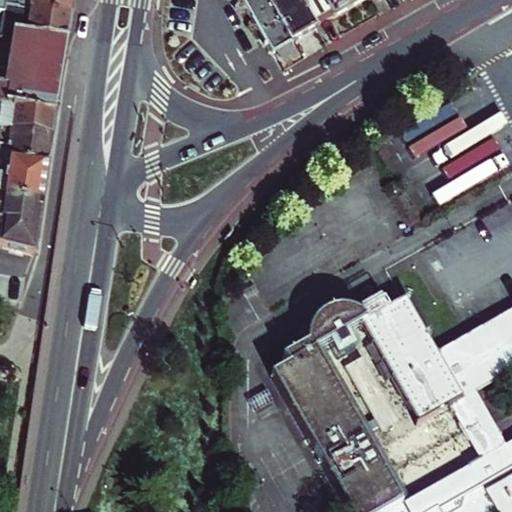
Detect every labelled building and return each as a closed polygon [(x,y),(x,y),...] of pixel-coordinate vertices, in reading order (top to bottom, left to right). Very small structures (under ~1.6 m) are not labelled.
[(32,7),(71,14),(73,0),(17,0),(18,1),(32,7)] [(244,0),(245,1),(274,53),(317,27),(301,0),(244,0)] [(301,0),(317,27),(318,28),(366,0),(301,0)] [(32,7),(30,19),(28,32),(68,38),(71,14),(32,7)] [(0,36),(5,36),(6,29),(8,17),(9,12),(4,11),(0,10),(0,36)] [(19,31),(28,32),(30,19),(8,17),(6,29),(19,31)] [(0,103),(1,104),(56,112),(68,38),(28,32),(19,31),(12,70),(0,68),(0,103)] [(0,130),(52,138),(56,112),(1,104),(0,109),(0,130)] [(0,151),(9,152),(8,159),(48,166),(52,138),(0,130),(0,151)] [(0,197),(42,204),(48,166),(8,159),(6,177),(0,176),(0,197)] [(34,253),(42,204),(0,197),(0,222),(1,222),(0,230),(0,245),(13,248),(33,253),(34,253)] [(320,349),(323,354),(326,357),(329,359),(333,359),(336,358),(339,356),(341,352),(341,349),(340,345),(337,340),(348,334),(405,435),(437,417),(450,439),(476,424),(464,402),(511,375),(511,309),(422,361),(392,308),(373,319),(368,310),(343,324),(341,322),(338,319),(336,318),(333,317),(326,316),(320,316),(314,318),(309,322),(306,327),(304,333),(303,339),(305,346),(271,365),(275,373),(259,383),(332,511),(379,511),(366,488),(382,479),(311,354),(320,349)] [(511,511),(511,442),(493,453),(476,424),(450,439),(467,469),(398,508),(382,479),(366,488),(379,511),(511,511)]
